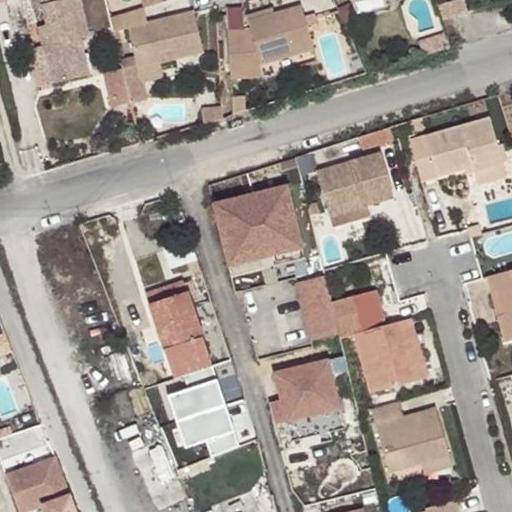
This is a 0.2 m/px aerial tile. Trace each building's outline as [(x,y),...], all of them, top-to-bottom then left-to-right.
[(42,48),(51,86),(90,76),(81,40),(89,38),(79,0),(69,0),(66,1),(66,0),(29,0),(33,12),(42,9),(46,28),(51,46),(42,48)] [(462,0),(460,0),(438,7),(442,20),(466,13),(462,0)] [(251,34),(231,34),(234,82),(266,80),(262,67),(315,52),(303,9),(249,24),(251,34)] [(110,19),(115,37),(129,33),(139,72),(162,65),(158,56),(172,52),(176,62),(205,54),(194,12),(147,24),(143,10),(110,19)] [(37,30),(42,48),(51,46),(46,28),(37,30)] [(32,51),(41,89),(51,86),(42,48),(32,51)] [(163,73),(162,65),(139,72),(141,78),(163,73)] [(235,117),(249,113),(248,98),(235,100),(235,117)] [(202,112),(207,126),(224,120),(223,105),(202,112)] [(494,122),(412,143),(423,182),(476,169),(478,175),(506,168),(494,122)] [(396,141),(392,127),(360,137),(364,151),(396,141)] [(319,173),(329,210),(366,200),(368,208),(398,200),(385,156),(319,173)] [(509,177),(506,168),(478,175),(480,185),(509,177)] [(287,185),(213,203),(228,265),(259,258),(270,255),(302,248),(287,185)] [(366,200),(329,210),(332,218),(368,208),(366,200)] [(193,275),(201,272),(191,242),(163,251),(170,270),(189,264),(193,275)] [(302,248),(270,255),(273,266),(304,259),(302,248)] [(259,258),(228,265),(230,276),(262,269),(259,258)] [(511,271),(491,277),(497,294),(503,293),(507,307),(501,310),(510,343),(511,342),(511,271)] [(183,283),(146,296),(173,377),(181,374),(211,364),(183,283)] [(380,308),(334,320),(337,332),(341,347),(355,343),(369,396),(415,384),(399,325),(385,329),(380,308)] [(410,321),(399,325),(415,384),(426,381),(410,321)] [(342,353),(346,369),(357,366),(351,349),(342,353)] [(327,359),(274,372),(281,400),(269,403),(274,424),(339,408),(327,359)] [(211,364),(181,374),(187,389),(179,392),(199,445),(207,442),(213,456),(240,445),(235,431),(230,432),(212,379),(216,378),(211,364)] [(405,418),(400,403),(371,411),(389,476),(423,466),(451,458),(437,409),(405,418)] [(74,511),(52,452),(3,471),(18,508),(39,500),(43,511),(74,511)] [(451,458),(423,466),(426,476),(454,468),(451,458)] [(426,511),(460,511),(458,501),(426,510),(426,511)]
